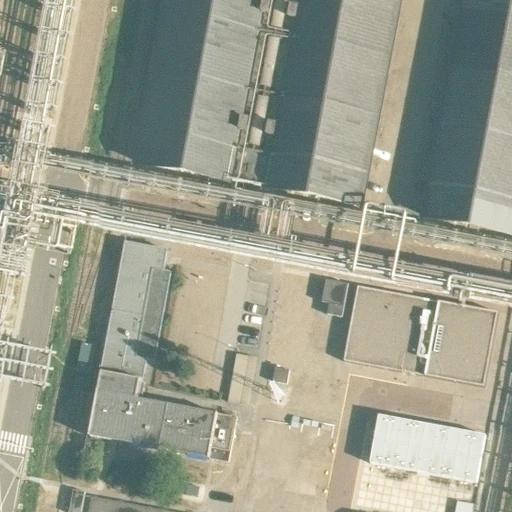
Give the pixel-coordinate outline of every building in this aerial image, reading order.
[(174,0),(142,168),(357,206),(396,0),(174,0)] [(511,0),(469,0),(428,219),(511,234),(511,0)] [(255,208),(264,210),(267,194),(258,192),(255,208)] [(145,381),(149,360),(155,361),(173,274),(166,273),(170,252),(126,244),(90,438),(229,462),(237,421),(219,417),(220,415),(218,415),(218,417),(139,402),(140,398),(144,399),(147,386),(142,385),(143,380),(145,381)] [(343,359),(482,384),(495,312),(363,288),(346,285),(328,282),(324,304),(329,305),(327,314),(351,318),(343,359)] [(252,407),(256,358),(234,356),(231,405),(252,407)] [(289,386),(291,372),(277,370),(275,384),(289,386)] [(376,418),(369,458),(477,476),(483,437),(376,418)] [(90,511),(176,511),(93,496),(90,511)]
